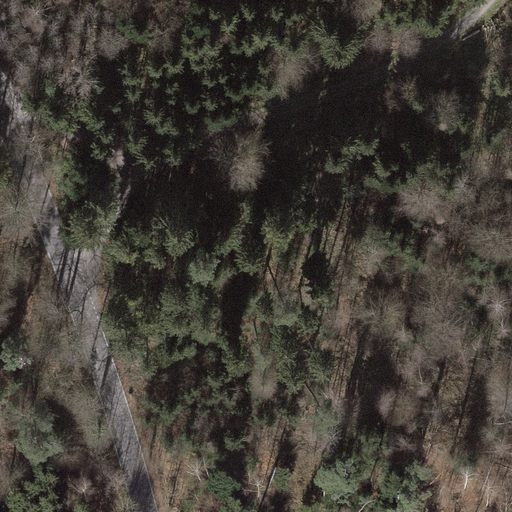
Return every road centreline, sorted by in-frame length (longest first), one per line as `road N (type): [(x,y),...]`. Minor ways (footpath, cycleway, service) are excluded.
road 1 (track): [(72,279),(111,186),(166,145),(386,70),(470,20),(486,0)]
road 2 (tertiary): [(141,511),(72,279),(0,95)]
